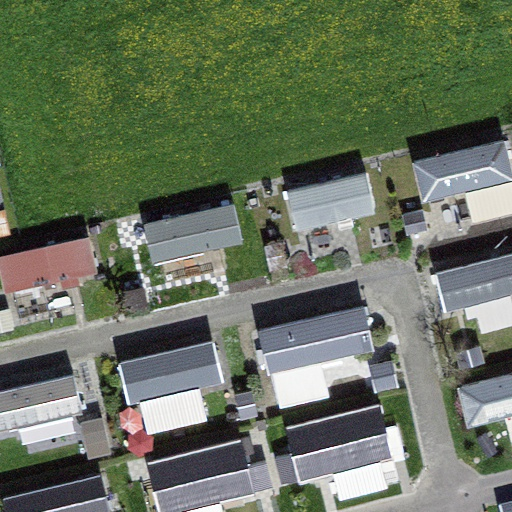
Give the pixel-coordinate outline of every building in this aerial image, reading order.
[(469,178),(476,208),(511,199),(511,137),(508,120),(412,142),(423,188),(469,178)] [(0,189),(9,187),(0,151),(0,189)] [(287,175),(299,222),(380,202),(368,154),(287,175)] [(150,247),(243,238),(239,192),(146,201),(150,247)] [(86,227),(1,231),(2,268),(88,264),(86,227)] [(448,298),(511,278),(511,234),(436,258),(448,298)] [(98,251),(12,284),(20,304),(106,271),(98,251)] [(208,401),(199,370),(227,361),(213,319),(122,347),(145,421),(208,401)] [(511,354),(461,367),(473,415),(511,405),(511,354)] [(0,375),(0,418),(87,403),(79,361),(0,375)] [(294,405),(303,460),(396,445),(387,390),(294,405)] [(175,494),(180,511),(231,511),(222,480),(264,468),(248,416),(149,445),(164,497),(175,494)] [(12,511),(37,511),(115,497),(107,458),(5,478),(12,511)]
